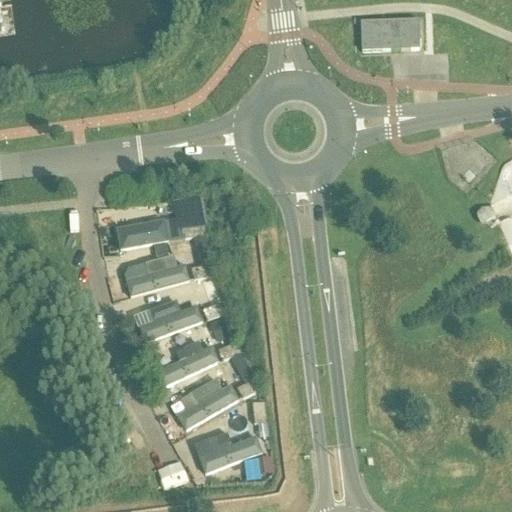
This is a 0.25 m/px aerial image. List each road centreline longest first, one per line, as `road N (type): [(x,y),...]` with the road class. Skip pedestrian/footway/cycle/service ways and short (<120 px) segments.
road 1 (unclassified): [(359,511),(321,248),(320,183)]
road 2 (residential): [(170,471),(128,391),(104,320),(86,240),(82,160)]
road 3 (unclassified): [(279,188),(296,244),(323,511)]
road 4 (unclassified): [(348,149),(490,108)]
road 5 (unclassified): [(490,108),(344,108)]
road 6 (residential): [(121,154),(244,159)]
road 7 (residential): [(239,120),(121,154)]
